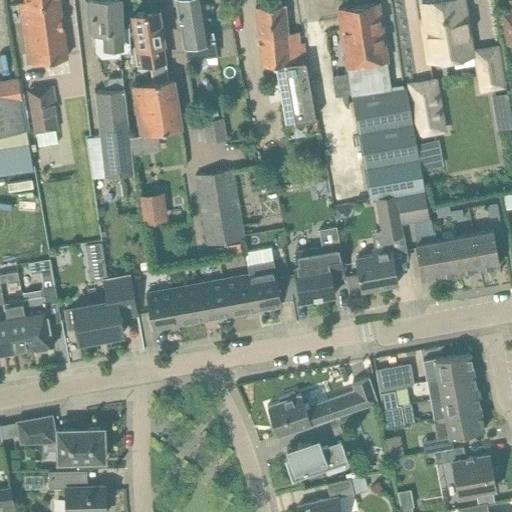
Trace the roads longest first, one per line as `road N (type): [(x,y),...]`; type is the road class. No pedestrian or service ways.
road 1 (residential): [(205,363),(485,315)]
road 2 (residential): [(261,511),(249,462),(205,363)]
road 3 (residential): [(0,400),(140,374)]
road 4 (residential): [(143,511),(140,374)]
